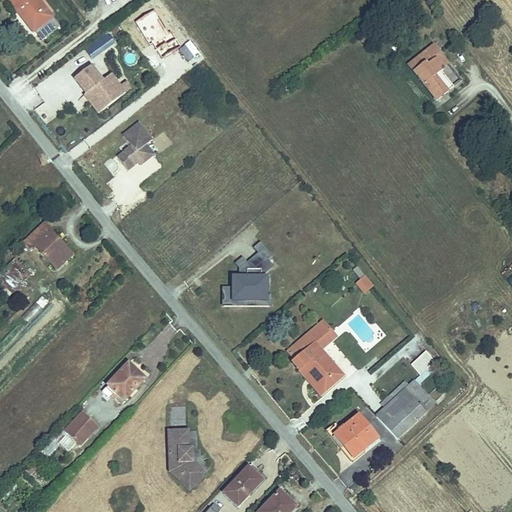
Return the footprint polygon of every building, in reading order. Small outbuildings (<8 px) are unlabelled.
[(8,0),(19,13),(21,12),(43,40),(59,27),(37,0),(8,0)] [(41,0),(39,2),(49,15),(52,13),(41,0)] [(151,0),(142,7),(147,14),(159,5),(155,0),(151,0)] [(19,13),(33,32),(35,30),(21,12),(19,13)] [(92,59),(115,43),(108,32),(84,47),(92,59)] [(447,92),(434,76),(440,72),(433,63),(441,57),(433,46),(408,66),(436,101),(447,92)] [(447,64),(441,57),(433,63),(440,72),(442,70),(441,68),(447,64)] [(103,111),(119,98),(105,80),(103,81),(91,66),(75,79),(87,95),(89,93),(103,111)] [(434,76),(447,92),(453,88),(440,72),(434,76)] [(26,114),(43,104),(26,75),(9,85),(26,114)] [(119,98),(125,94),(111,75),(105,80),(119,98)] [(99,114),(103,111),(89,93),(87,95),(86,94),(84,96),(99,114)] [(137,163),(141,160),(143,163),(153,155),(145,145),(152,141),(139,124),(123,136),(131,147),(117,158),(127,171),(137,163)] [(120,170),(111,159),(104,164),(114,175),(120,170)] [(56,270),(72,255),(60,243),(58,245),(55,242),(58,240),(51,232),(52,231),(45,223),(23,243),(30,251),(35,247),(56,270)] [(221,287),(222,306),(268,305),(268,269),(268,244),(254,244),(255,258),(237,259),(238,275),(229,275),(230,287),(221,287)] [(0,281),(13,293),(31,274),(14,259),(0,274),(0,281)] [(365,277),(357,267),(353,270),(361,280),(365,277)] [(360,281),(367,291),(373,287),(365,277),(361,280),(360,281)] [(360,281),(357,284),(365,293),(367,291),(360,281)] [(42,296),(26,316),(31,320),(48,300),(42,296)] [(323,322),(308,336),(320,350),(336,337),(323,322)] [(343,377),(320,350),(308,336),(288,352),(295,361),(292,363),(299,371),(304,366),(315,378),(313,380),(324,393),(343,377)] [(434,362),(426,352),(411,365),(420,376),(434,362)] [(377,356),(366,367),(371,372),(382,360),(377,356)] [(434,363),(414,382),(418,386),(438,368),(434,363)] [(128,364),(107,386),(114,393),(111,397),(114,400),(116,398),(122,404),(145,380),(128,364)] [(315,378),(304,366),(299,371),(320,396),(324,393),(313,380),(315,378)] [(410,378),(385,401),(389,405),(404,391),(414,382),(410,378)] [(435,405),(418,386),(414,382),(404,391),(425,413),(435,405)] [(111,397),(114,393),(107,386),(102,392),(109,398),(111,397)] [(404,391),(389,405),(384,409),(376,417),(397,440),(425,413),(404,391)] [(380,405),(384,409),(389,405),(385,401),(380,405)] [(185,408),(173,407),(172,416),(184,417),(185,408)] [(97,427),(98,426),(83,412),(82,414),(97,427)] [(64,432),(67,435),(76,443),(79,446),(97,427),(82,414),(75,421),(64,432)] [(358,416),(336,434),(343,442),(340,444),(353,459),(377,439),(358,416)] [(60,444),(59,443),(67,435),(64,432),(75,421),(72,419),(51,441),(57,447),(60,444)] [(189,461),(189,456),(192,456),(191,449),(188,449),(188,431),(168,432),(170,472),(180,472),(194,485),(204,474),(192,462),(192,461),(189,461)] [(336,434),(334,436),(340,444),(343,442),(336,434)] [(60,444),(68,452),(76,443),(67,435),(59,443),(60,444)] [(48,457),(56,448),(50,442),(41,451),(48,457)] [(255,488),(252,485),(260,476),(250,466),(224,494),(238,507),(255,488)] [(170,472),(189,490),(194,485),(180,472),(170,472)] [(255,488),(264,479),(260,476),(252,485),(255,488)] [(279,491),(259,511),(291,511),(294,510),(285,501),(287,499),(279,491)] [(294,510),(296,508),(287,499),(285,501),(294,510)]
